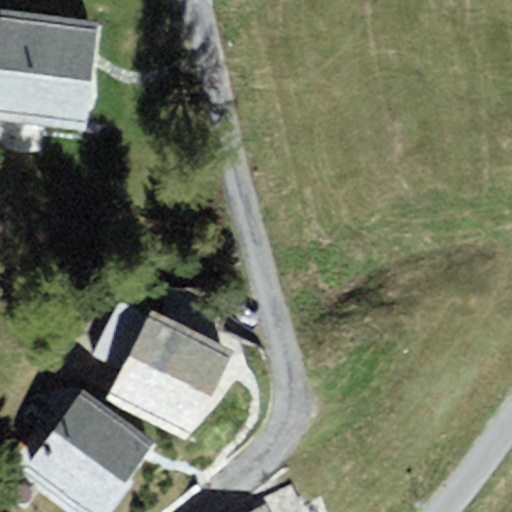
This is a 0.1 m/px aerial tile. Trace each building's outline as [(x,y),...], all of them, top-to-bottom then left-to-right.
[(100,21),(0,7),(0,118),(85,130),(94,67),(100,21)] [(96,353),(124,364),(147,310),(120,298),(96,353)] [(153,309),(106,399),(189,442),(236,353),(222,346),(153,309)] [(85,390),(23,469),(78,511),(102,511),(147,454),(155,444),(85,390)] [(268,511),(264,502),(245,511),(268,511)]
